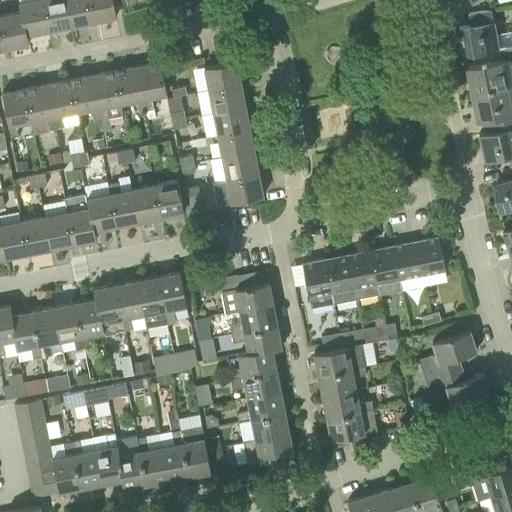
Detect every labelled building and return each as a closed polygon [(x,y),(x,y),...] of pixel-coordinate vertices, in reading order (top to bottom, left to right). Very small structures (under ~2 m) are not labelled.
[(29,43),(27,33),(20,0),(19,1),(21,11),(0,15),(0,18),(6,47),(29,43)] [(27,33),(48,29),(42,0),(22,0),(20,0),(27,33)] [(42,0),(48,29),(71,25),(65,0),(42,0)] [(65,0),(71,25),(93,20),(88,0),(65,0)] [(88,0),(93,20),(116,16),(113,0),(88,0)] [(483,50),(498,48),(491,9),(469,12),(471,24),(459,26),(464,54),(483,50)] [(471,93),(507,86),(511,84),(511,74),(511,70),(511,69),(511,45),(498,48),(483,50),(486,62),(466,66),(471,93)] [(209,89),(241,82),(237,59),(204,66),(209,89)] [(152,97),(167,94),(161,61),(137,66),(146,110),(154,109),(152,97)] [(139,111),(146,110),(137,66),(115,70),(121,103),(136,100),(139,111)] [(107,106),(121,103),(115,70),(93,75),(101,119),(109,117),(107,106)] [(94,121),(101,119),(93,75),(71,79),(78,112),(92,109),(94,121)] [(62,115),(78,112),(71,79),(48,83),(57,128),(64,126),(62,115)] [(213,111),(246,105),(241,82),(209,89),(213,111)] [(49,129),(57,128),(48,83),(25,88),(31,121),(47,118),(49,129)] [(173,96),(187,93),(185,85),(172,88),(173,96)] [(485,131),(511,124),(511,102),(510,103),(507,86),(471,93),(477,120),(483,119),(485,131)] [(17,124),(31,121),(25,88),(2,92),(11,137),(19,135),(17,124)] [(218,134),(250,128),(246,105),(213,111),(218,134)] [(172,120),(185,117),(184,109),(170,111),(172,120)] [(174,128),(187,126),(185,117),(172,120),(174,128)] [(511,165),(511,124),(485,131),(479,132),(485,160),(508,155),(510,166),(511,165)] [(222,157),(255,150),(250,128),(218,134),(222,157)] [(150,158),(158,156),(155,143),(147,144),(150,158)] [(127,162),(136,160),(133,147),(125,148),(127,162)] [(119,164),(127,162),(125,148),(116,150),(119,164)] [(81,165),(90,163),(87,150),(79,151),(81,165)] [(227,179),(259,173),(255,150),(222,157),(227,179)] [(73,166),(81,165),(79,151),(70,153),(73,166)] [(181,165),(194,162),(192,153),(179,156),(181,165)] [(182,173),(196,170),(194,162),(181,165),(182,173)] [(38,186),(47,184),(44,171),(36,173),(38,186)] [(30,188),(38,186),(36,173),(27,174),(30,188)] [(259,173),(227,179),(231,202),(264,195),(259,173)] [(511,177),(496,182),(499,193),(494,194),(499,210),(511,207),(511,177)] [(154,183),(161,216),(184,211),(177,178),(154,183)] [(138,220),(161,216),(154,183),(131,188),(138,220)] [(187,196),(200,193),(198,184),(185,187),(187,196)] [(117,225),(138,220),(131,188),(110,192),(117,225)] [(95,229),(117,225),(110,192),(88,196),(95,229)] [(97,239),(95,229),(88,196),(86,197),(88,207),(68,211),(74,243),(97,239)] [(51,248),(74,243),(68,211),(44,216),(51,248)] [(28,252),(51,248),(44,216),(22,220),(28,252)] [(0,224),(6,257),(28,252),(22,220),(0,224)] [(511,226),(503,229),(510,254),(511,253),(511,226)] [(414,240),(421,274),(446,269),(439,235),(414,240)] [(399,278),(421,274),(414,240),(392,244),(399,278)] [(376,282),(399,278),(392,244),(369,249),(376,282)] [(353,287),(376,282),(369,249),(347,253),(353,287)] [(333,291),(353,287),(347,253),(326,257),(333,291)] [(335,302),(333,291),(326,257),(302,262),(311,307),(335,302)] [(190,269),(192,279),(202,277),(200,267),(190,269)] [(172,307),(187,305),(180,271),(158,275),(167,321),(175,320),(172,307)] [(159,323),(167,321),(158,275),(137,279),(144,314),(157,311),(159,323)] [(131,316),(144,314),(137,279),(116,284),(125,329),(133,328),(131,316)] [(239,311),(273,304),(269,281),(223,290),(225,299),(236,297),(239,311)] [(117,331),(125,329),(116,284),(96,287),(103,321),(115,319),(117,331)] [(104,331),(103,321),(96,287),(93,288),(95,297),(75,301),(84,347),(92,346),(90,334),(104,331)] [(76,349),(84,347),(75,301),(54,306),(61,340),(74,337),(76,349)] [(19,348),(12,314),(11,304),(0,306),(0,353),(6,353),(3,341),(15,339),(17,349),(19,348)] [(232,334),(278,325),(273,304),(239,311),(241,323),(230,325),(232,334)] [(47,343),(61,340),(54,306),(32,310),(41,356),(49,354),(47,343)] [(432,321),(442,319),(439,309),(430,312),(432,321)] [(33,357),(41,356),(32,310),(12,314),(19,348),(31,346),(33,357)] [(423,324),(432,321),(430,312),(420,315),(423,324)] [(208,317),(195,319),(199,340),(212,337),(208,317)] [(387,333),(396,331),(395,321),(385,323),(387,333)] [(378,335),(387,333),(385,323),(376,325),(378,335)] [(238,356),(273,349),(272,349),(282,347),(278,325),(232,334),(234,342),(245,339),(247,351),(238,353),(238,356)] [(436,375),(460,368),(457,357),(476,351),(469,329),(432,342),(435,353),(429,355),(436,375)] [(342,341),(352,339),(350,330),(340,331),(342,341)] [(332,342),(342,341),(340,331),(331,333),(332,342)] [(318,375),(365,366),(363,357),(351,360),(348,346),(314,353),(318,375)] [(197,347),(156,351),(158,369),(198,365),(197,347)] [(231,377),(276,368),(273,349),(238,356),(240,367),(229,369),(231,377)] [(130,353),(120,355),(123,375),(133,374),(130,353)] [(322,395),(356,388),(354,376),(366,374),(365,366),(318,375),(322,395)] [(246,397),(281,390),(276,368),(231,377),(232,386),(244,384),(246,397)] [(448,394),(452,406),(490,394),(483,373),(464,379),(460,368),(436,375),(442,396),(448,394)] [(46,379),(48,391),(62,388),(59,376),(46,379)] [(24,383),(26,395),(48,391),(46,379),(24,383)] [(106,385),(109,399),(129,395),(127,381),(106,385)] [(24,383),(2,387),(5,400),(26,395),(24,383)] [(112,413),(109,399),(106,385),(84,389),(87,405),(95,403),(98,416),(112,413)] [(326,417),(373,408),(371,400),(359,402),(356,388),(322,395),(326,417)] [(87,405),(84,389),(63,393),(66,409),(87,405)] [(239,421),(285,412),(281,390),(246,397),(249,410),(238,412),(239,421)] [(17,415),(43,410),(41,398),(14,403),(17,415)] [(331,439),(365,432),(363,419),(375,416),(373,408),(326,417),(331,439)] [(19,426),(46,421),(43,410),(17,415),(19,426)] [(255,437),(289,430),(285,412),(239,421),(241,428),(252,426),(255,437)] [(22,438),(48,433),(46,421),(19,426),(22,438)] [(180,429),(189,475),(211,470),(204,436),(190,439),(188,428),(180,429)] [(168,479),(189,475),(180,429),(172,431),(174,442),(161,445),(168,479)] [(258,453),(246,455),(248,463),(294,454),(289,430),(255,437),(258,453)] [(124,487),(147,483),(138,438),(129,439),(131,450),(119,452),(115,432),(113,433),(122,478),(124,487)] [(24,449),(50,444),(48,433),(22,438),(24,449)] [(102,482),(122,478),(113,433),(106,434),(108,445),(95,448),(102,482)] [(147,483),(168,479),(161,445),(148,447),(146,436),(138,438),(147,483)] [(80,486),(102,482),(95,448),(82,450),(80,439),(71,441),(80,486)] [(59,490),(80,486),(71,441),(64,443),(66,454),(53,456),(55,467),(57,479),(59,490)] [(26,461),(53,456),(50,444),(24,449),(26,461)] [(29,472),(55,467),(53,456),(26,461),(29,472)] [(490,496),(511,489),(511,463),(497,468),(495,462),(470,470),(479,499),(490,496)] [(31,484),(57,479),(55,467),(29,472),(31,484)] [(428,511),(429,511),(442,507),(432,474),(411,481),(420,511),(428,511)] [(33,495),(59,490),(57,479),(31,484),(33,495)] [(420,511),(411,481),(390,487),(398,511),(420,511)] [(398,511),(390,487),(368,494),(374,511),(398,511)] [(495,511),(511,511),(511,489),(490,496),(495,511)] [(374,511),(368,494),(348,500),(351,511),(374,511)] [(449,508),(458,505),(455,497),(446,500),(449,508)]
